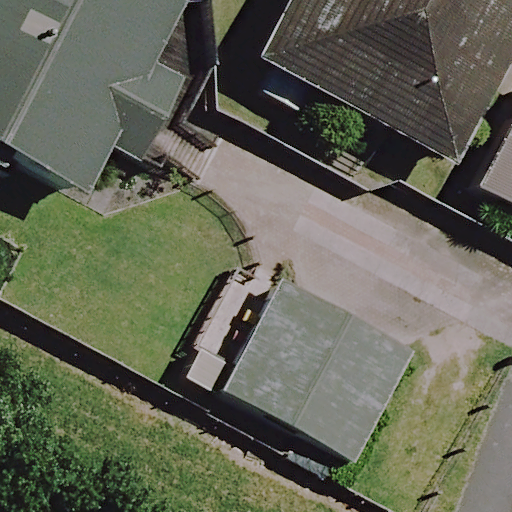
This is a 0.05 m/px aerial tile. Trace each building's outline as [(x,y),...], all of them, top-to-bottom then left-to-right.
[(0,0),(0,167),(76,207),(102,158),(130,174),(135,164),(175,85),(147,71),(176,8),(161,0),(0,0)] [(511,47),(511,0),(284,0),(248,68),(445,174),(511,47)] [(511,117),(468,197),(511,220),(511,117)] [(343,325),(272,289),(213,400),(347,471),(406,359),(343,325)] [(223,371),(193,355),(179,383),(209,399),(223,371)]
